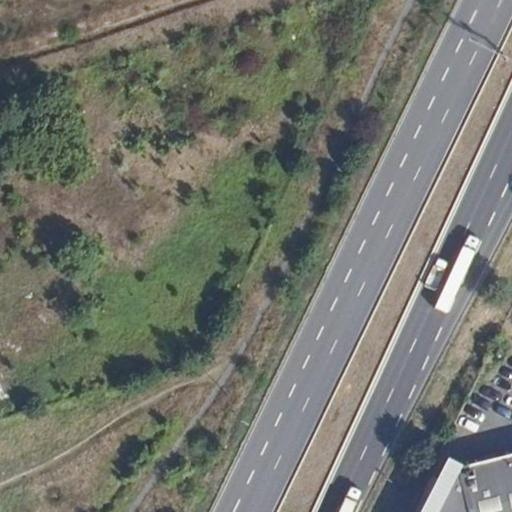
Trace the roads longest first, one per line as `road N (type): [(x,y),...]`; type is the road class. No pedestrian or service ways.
road 1 (primary): [(504,0),(253,511)]
road 2 (primary): [(387,404),(511,136)]
road 3 (primary): [(387,404),(511,187)]
